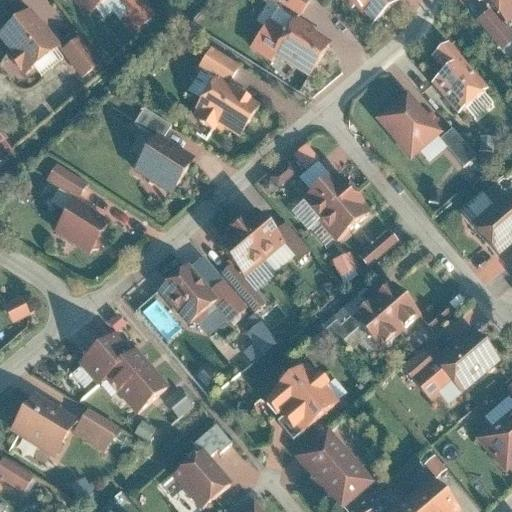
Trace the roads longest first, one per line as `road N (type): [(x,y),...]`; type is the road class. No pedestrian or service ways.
road 1 (residential): [(316,108),(78,311)]
road 2 (residential): [(316,108),(511,339)]
road 3 (residential): [(428,0),(415,35),(316,108)]
